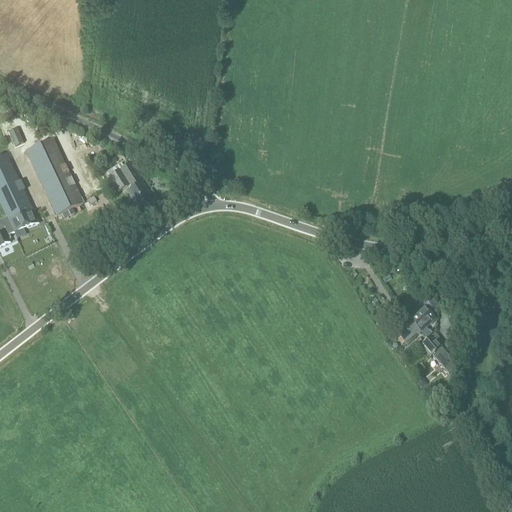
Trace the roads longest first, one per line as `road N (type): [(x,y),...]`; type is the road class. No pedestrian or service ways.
road 1 (unclassified): [(209,204),(338,241),(420,250),(465,241),(511,215)]
road 2 (unclassified): [(0,356),(191,209),(209,204)]
road 3 (unclassified): [(209,204),(195,173),(0,76)]
